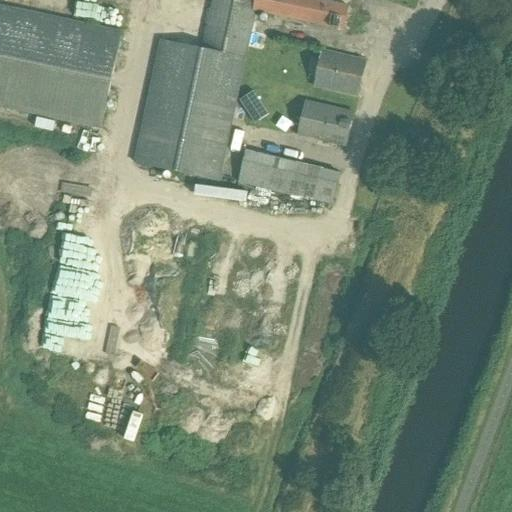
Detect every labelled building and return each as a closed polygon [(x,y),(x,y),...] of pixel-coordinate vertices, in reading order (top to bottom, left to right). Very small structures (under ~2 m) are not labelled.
[(347,6),(317,0),(212,0),(202,50),(161,41),(135,163),(219,181),(245,58),(255,10),(343,29),(347,6)] [(0,106),(101,129),(122,32),(0,6),(0,106)] [(365,61),(323,51),(314,87),(357,97),(365,61)] [(354,114),(306,102),(298,135),(346,146),(354,114)] [(339,173),(324,170),(317,201),(332,204),(337,183),(339,173)]
